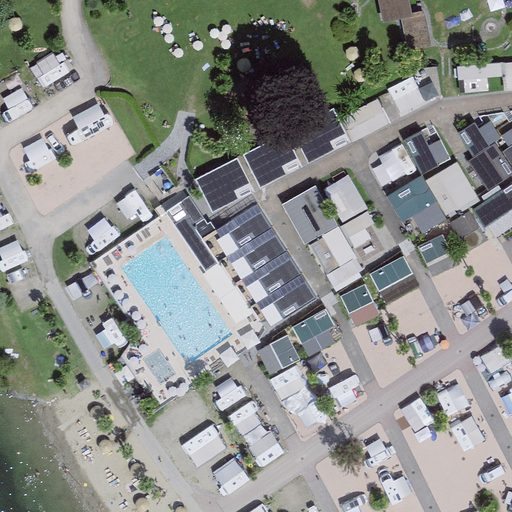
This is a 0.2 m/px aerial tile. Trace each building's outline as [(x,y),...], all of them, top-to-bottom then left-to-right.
[(376,0),(380,20),(412,14),(409,0),(376,0)] [(511,60),(462,62),(463,91),(511,88),(511,60)] [(392,91),(403,116),(440,100),(429,75),(392,91)] [(382,100),(348,116),(357,137),(392,122),(382,100)] [(511,128),(503,134),(490,112),(459,132),(492,183),(511,170),(511,128)] [(305,145),(312,160),(333,150),(325,135),(305,145)] [(260,144),(267,157),(253,164),(264,187),(308,166),(296,142),(281,149),(275,137),(260,144)] [(88,171),(106,163),(97,143),(79,151),(88,171)] [(247,154),(212,168),(218,184),(206,189),(215,209),(261,190),(247,154)] [(50,199),(61,194),(59,189),(74,183),(68,168),(42,179),(50,199)] [(351,173),(327,188),(362,243),(386,227),(351,173)] [(185,189),(161,204),(202,272),(217,263),(202,237),(211,232),(185,189)] [(213,231),(270,325),(312,299),(254,206),(213,231)] [(459,263),(449,237),(467,230),(464,224),(423,240),(436,272),(459,263)] [(388,300),(424,285),(410,253),(374,269),(388,300)] [(360,325),(384,313),(369,281),(345,292),(360,325)] [(310,349),(343,329),(328,305),(295,325),(310,349)] [(89,319),(99,340),(121,330),(111,309),(89,319)] [(262,346),(275,372),(304,357),(291,331),(262,346)] [(485,355),(494,371),(511,360),(511,359),(504,345),(485,355)] [(444,381),(453,401),(470,393),(461,374),(444,381)] [(349,511),(377,511),(363,488),(343,500),(349,511)]
